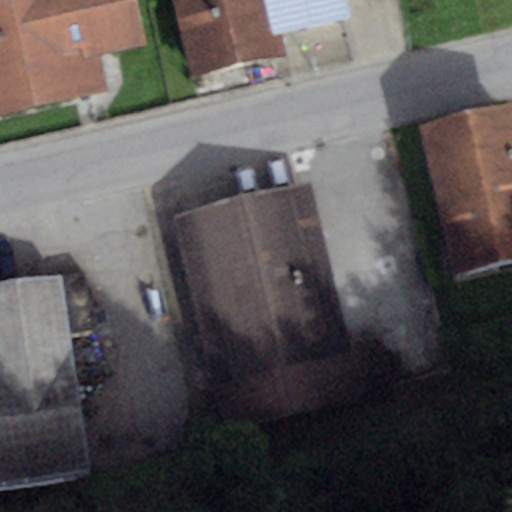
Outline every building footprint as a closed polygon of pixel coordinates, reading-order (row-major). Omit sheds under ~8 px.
[(0,0),(0,116),(107,91),(99,57),(148,45),(136,0),(0,0)] [(261,0),(172,0),(190,78),(275,59),(287,56),(282,34),(271,37),(261,0)] [(346,0),(261,0),(271,37),(282,34),(350,18),(346,0)] [(511,114),(511,108),(421,128),(453,274),(511,260),(511,114)] [(368,424),(310,186),(164,222),(222,459),(368,424)] [(0,490),(93,475),(62,277),(0,286),(0,490)]
